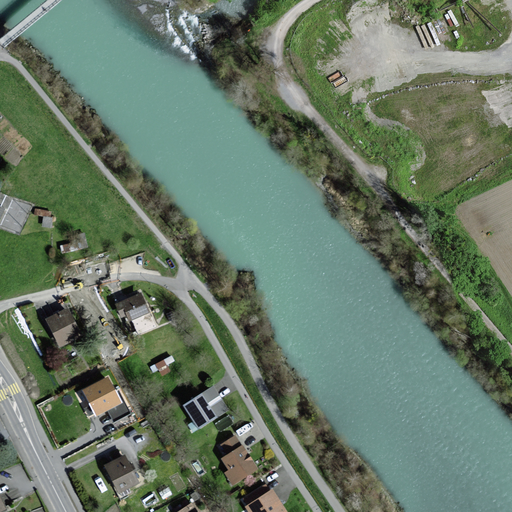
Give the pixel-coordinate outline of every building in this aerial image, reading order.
[(156,325),(142,293),(117,304),(123,317),(129,314),(137,333),(156,325)] [(79,333),(68,309),(48,319),(61,346),(74,340),(72,337),(79,333)] [(108,376),(83,390),(97,416),(122,403),(108,376)] [(229,412),(213,387),(183,406),(199,431),(229,412)] [(237,436),(234,438),(221,446),(227,456),(222,459),(228,470),(224,473),(232,486),(258,470),(237,436)] [(138,482),(125,457),(107,466),(120,492),(138,482)] [(270,492),(266,485),(245,499),(249,505),(247,507),(250,511),(286,511),(272,490),(270,492)] [(198,511),(192,502),(177,511),(198,511)]
